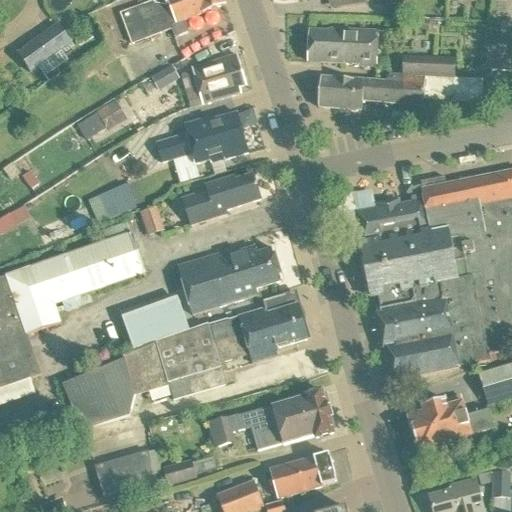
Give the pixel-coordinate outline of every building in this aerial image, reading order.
[(152,0),(154,4),(120,16),(132,46),(172,31),(176,40),(189,35),(184,23),(224,8),(221,0),(152,0)] [(308,0),(309,3),(330,0),(335,0),(337,10),(366,5),(365,0),(308,0)] [(29,76),(70,47),(55,26),(14,55),(29,76)] [(311,33),(309,65),(360,66),(362,69),(377,69),(379,34),(331,31),(329,34),(311,33)] [(511,49),(488,47),(486,70),(509,73),(511,49)] [(207,67),(192,72),(202,107),(241,96),(239,90),(246,88),(236,55),(221,60),(220,57),(206,62),(207,67)] [(403,79),(455,82),(456,62),(404,58),(403,79)] [(158,92),(181,82),(174,68),(152,78),(158,92)] [(320,80),(318,110),(362,113),(363,105),(423,109),(423,106),(483,108),(483,85),(405,80),(405,79),(386,78),(386,85),(320,80)] [(75,129),(85,145),(128,118),(117,102),(75,129)] [(187,138),(156,147),(161,166),(191,158),(194,168),(210,164),(211,167),(249,156),(237,116),(210,124),(210,122),(184,129),(187,138)] [(374,300),(377,316),(373,317),(380,351),(384,350),(391,384),(458,371),(458,369),(490,363),(488,354),(511,349),(511,172),(445,186),(444,179),(420,183),(420,187),(414,189),(408,198),(409,205),(399,207),(398,203),(376,207),(377,213),(358,217),(363,245),(360,245),(371,301),(374,300)] [(207,194),(183,202),(191,228),(217,220),(216,217),(261,203),(254,178),(236,183),(235,180),(206,189),(207,194)] [(113,219),(140,207),(130,183),(103,195),(113,219)] [(164,233),(157,210),(140,215),(147,238),(164,233)] [(60,326),(54,308),(144,276),(130,237),(0,282),(0,392),(41,378),(27,338),(60,326)] [(220,257),(177,270),(192,318),(258,299),(255,292),(283,284),(273,251),(257,256),(255,250),(221,260),(220,257)] [(132,352),(188,333),(178,303),(122,322),(132,352)] [(220,366),(224,364),(250,357),(253,367),(275,360),(273,353),(307,343),(297,309),(267,318),(266,313),(207,330),(157,346),(122,359),(123,363),(63,388),(83,434),(130,419),(136,399),(170,389),(174,404),(226,388),(221,371),(220,366)] [(511,365),(477,376),(487,409),(511,401),(511,365)] [(216,453),(237,447),(235,437),(253,432),(259,455),(316,439),(316,441),(334,436),(322,393),(304,398),(305,401),(209,428),(216,453)] [(415,410),(417,418),(408,420),(418,457),(463,445),(462,441),(494,432),(489,413),(466,419),(462,404),(446,408),(444,402),(415,410)] [(96,472),(104,501),(157,486),(149,457),(96,472)] [(317,491),(338,486),(330,457),(270,473),(278,502),(308,494),(309,497),(318,495),(317,491)] [(200,483),(196,468),(164,475),(168,490),(200,483)] [(494,476),(494,501),(507,501),(507,476),(494,476)] [(216,498),(221,511),(264,511),(265,511),(253,483),(216,498)] [(451,493),(429,499),(431,511),(483,511),(480,498),(475,483),(450,489),(451,493)] [(68,511),(65,501),(40,510),(41,511),(68,511)]
